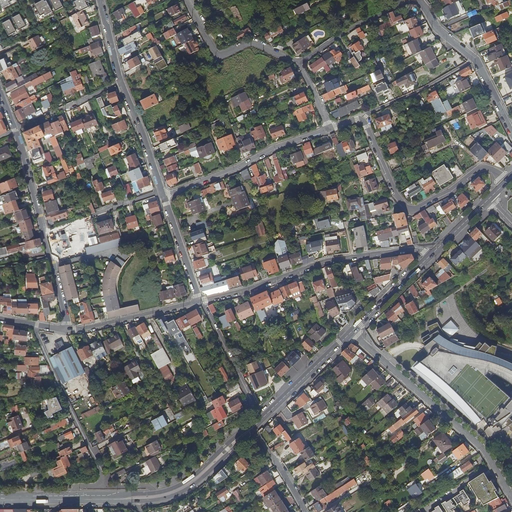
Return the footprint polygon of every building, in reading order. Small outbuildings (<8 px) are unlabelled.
[(0,14),(5,11),(4,10),(13,4),(13,5),(15,4),(16,4),(18,2),(17,0),(0,0),(0,2),(2,6),(0,6),(0,14)] [(64,7),(59,0),(50,0),(54,6),(51,8),(47,0),(38,5),(33,8),(40,21),(54,13),(54,12),(64,7)] [(77,0),(74,2),(77,6),(75,7),(78,13),(82,11),(90,7),(88,3),(87,2),(89,1),(88,0),(77,0)] [(342,6),(345,10),(358,3),(356,0),(355,0),(353,1),(352,0),(342,6)] [(464,12),(459,1),(448,6),(447,7),(444,9),(448,19),(464,12)] [(495,7),(494,7),(496,12),(509,6),(507,1),(504,3),(495,7)] [(177,4),(168,9),(172,17),(181,12),(177,4)] [(303,5),(294,10),(296,15),(306,10),(303,5)] [(325,12),(322,14),(325,21),(328,19),(334,16),(333,15),(342,10),(340,6),(336,9),(335,7),(325,13),(325,12)] [(123,8),(114,13),(118,21),(123,19),(124,20),(125,19),(124,15),(126,14),(123,8)] [(79,29),(89,24),(82,11),(78,13),(72,16),(79,29)] [(509,17),(507,12),(496,17),(498,22),(509,17)] [(389,18),(392,26),(403,21),(401,16),(396,18),(395,18),(392,13),(388,15),(389,18)] [(3,23),(10,35),(27,26),(30,24),(27,18),(24,20),(20,14),(13,18),(16,24),(13,25),(10,19),(3,23)] [(185,15),(173,21),(175,25),(187,19),(185,15)] [(415,16),(404,21),(406,24),(407,24),(409,30),(410,30),(417,27),(416,23),(417,22),(415,16)] [(371,21),(377,32),(392,26),(389,18),(383,21),(385,24),(377,27),(374,20),(371,21)] [(97,35),(100,34),(97,25),(89,28),(92,37),(97,35)] [(123,32),(120,34),(122,37),(125,36),(126,38),(132,35),(131,31),(133,30),(134,31),(137,29),(135,26),(129,29),(123,32)] [(268,33),(264,35),(267,39),(268,39),(270,41),(273,40),(271,37),(278,34),(278,33),(280,33),(281,33),(283,32),(283,31),(284,31),(281,26),(270,32),(268,33)] [(423,34),(419,26),(417,27),(410,30),(411,33),(408,34),(409,37),(412,36),(413,38),(423,34)] [(177,34),(176,34),(182,45),(185,44),(193,39),(192,35),(190,32),(189,32),(188,28),(177,34)] [(251,32),(249,28),(244,31),(234,37),(236,40),(246,34),(251,32)] [(358,28),(355,29),(361,39),(365,37),(362,31),(360,32),(358,28)] [(177,34),(174,29),(164,34),(166,40),(176,34),(177,34)] [(497,40),(493,31),(484,35),(488,44),(497,40)] [(308,35),(293,45),(299,53),(314,43),(308,35)] [(44,46),(38,36),(28,41),(34,51),(44,46)] [(154,39),(151,41),(154,47),(156,46),(160,43),(159,41),(157,42),(155,38),(154,39)] [(195,42),(193,39),(185,44),(188,49),(186,49),(189,55),(199,50),(197,46),(199,45),(197,41),(195,42)] [(404,46),(410,57),(414,55),(420,52),(424,50),(421,44),(420,45),(417,39),(408,43),(404,46)] [(134,41),(118,49),(121,54),(125,52),(136,46),(134,41)] [(350,45),(347,47),(350,50),(358,62),(361,59),(361,57),(360,55),(361,52),(359,51),(363,48),(359,41),(353,45),(351,47),(350,45)] [(102,51),(99,42),(94,44),(90,45),(85,47),(81,49),(82,53),(90,50),(92,49),(94,55),(97,54),(102,51)] [(488,55),(491,62),(495,60),(504,57),(501,50),(504,49),(502,44),(490,49),(492,54),(488,55)] [(138,49),(136,46),(125,52),(126,54),(138,49)] [(161,56),(156,46),(154,47),(147,50),(153,61),(159,71),(167,66),(162,56),(161,56)] [(424,50),(420,52),(421,53),(422,56),(426,64),(427,64),(436,59),(436,58),(432,51),(431,52),(429,47),(424,50)] [(333,50),(330,52),(336,60),(337,63),(342,60),(341,58),(342,56),(341,54),(342,54),(339,50),(336,53),(333,50)] [(358,62),(350,50),(347,52),(348,56),(356,68),(360,65),(358,62)] [(336,60),(330,52),(322,57),(328,65),(336,60)] [(504,57),(495,60),(497,65),(499,64),(502,71),(511,67),(511,66),(507,56),(504,57)] [(139,65),(135,57),(125,63),(128,67),(127,68),(128,71),(133,68),(133,69),(139,65)] [(328,65),(322,57),(310,66),(314,73),(323,67),(327,73),(331,70),(328,65)] [(2,71),(12,66),(10,62),(6,64),(3,60),(5,59),(4,58),(0,60),(0,72),(2,71)] [(436,59),(427,64),(430,70),(439,65),(436,59)] [(105,73),(100,60),(89,64),(95,77),(105,73)] [(12,66),(2,71),(7,79),(11,77),(13,81),(19,77),(14,68),(18,65),(17,64),(13,66),(12,66)] [(18,65),(14,68),(19,77),(22,76),(23,75),(18,65)] [(454,80),(455,83),(456,82),(463,78),(463,77),(472,72),(469,67),(460,71),(461,73),(460,74),(461,76),(454,80)] [(295,77),(291,68),(282,72),(283,75),(286,81),(295,77)] [(384,78),(380,69),(375,72),(378,79),(377,79),(378,81),(384,78)] [(30,82),(25,84),(27,88),(36,83),(37,84),(48,78),(49,79),(53,76),(50,71),(42,75),(41,76),(35,80),(34,80),(30,82)] [(13,81),(6,84),(7,85),(6,86),(8,89),(18,85),(20,83),(22,86),(24,85),(25,84),(30,82),(34,80),(35,80),(41,76),(39,72),(36,74),(36,73),(24,80),(22,76),(19,77),(13,81)] [(77,91),(84,88),(80,80),(83,79),(81,74),(78,75),(76,76),(74,72),(70,73),(71,76),(73,81),(75,84),(77,91)] [(411,72),(396,80),(396,81),(398,84),(405,80),(407,84),(411,82),(411,84),(416,82),(411,72)] [(463,78),(456,82),(461,93),(471,88),(468,83),(467,83),(464,77),(463,78)] [(329,82),(324,84),(328,92),(340,87),(336,79),(329,82)] [(390,91),(386,82),(385,82),(384,81),(383,82),(382,80),(381,81),(381,83),(377,85),(376,83),(373,85),(377,92),(383,89),(384,91),(385,90),(386,93),(390,91)] [(77,91),(75,84),(63,89),(65,95),(77,91)] [(328,92),(323,95),(325,100),(335,96),(335,95),(341,92),(346,90),(344,87),(346,86),(345,85),(340,87),(328,92)] [(369,85),(347,95),(348,97),(349,99),(357,95),(357,94),(371,88),(369,85)] [(11,94),(16,104),(29,97),(26,91),(24,88),(11,94)] [(309,90),(294,96),(296,100),(293,101),(294,104),(297,102),(298,105),(308,101),(305,95),(311,93),(309,90)] [(439,97),(436,91),(428,95),(429,97),(427,98),(429,102),(439,97)] [(119,100),(115,92),(108,95),(111,104),(119,100)] [(241,94),(232,99),(236,107),(240,105),(243,111),(252,107),(246,96),(245,92),(241,94)] [(154,94),(142,101),(146,109),(159,103),(154,94)] [(16,104),(15,104),(18,110),(21,109),(21,108),(26,106),(27,105),(30,104),(31,103),(35,101),(34,100),(36,98),(34,95),(29,97),(16,104)] [(442,102),(439,97),(432,101),(436,108),(435,109),(438,113),(438,114),(447,111),(450,110),(452,109),(448,101),(447,102),(446,100),(442,102)] [(101,109),(105,107),(101,98),(98,99),(98,98),(96,99),(101,109)] [(361,98),(338,109),(341,116),(348,113),(348,112),(364,104),(361,98)] [(476,108),(471,99),(462,103),(465,109),(468,112),(476,108)] [(18,110),(15,111),(20,121),(26,117),(25,117),(35,111),(31,103),(30,104),(27,105),(26,106),(21,108),(21,109),(18,110)] [(311,104),(292,111),(294,115),(296,115),(299,122),(307,118),(304,113),(310,110),(311,111),(314,110),(311,104)] [(113,107),(102,112),(104,115),(112,112),(114,118),(122,115),(118,105),(113,107)] [(452,109),(450,110),(452,114),(458,111),(460,110),(460,109),(458,105),(452,109)] [(478,112),(467,117),(472,128),(484,123),(486,122),(480,110),(478,112)] [(85,129),(98,124),(94,114),(81,119),(85,127),(85,129)] [(63,132),(68,130),(63,116),(58,118),(62,126),(61,127),(63,132)] [(381,118),(376,120),(379,127),(381,133),(392,129),(390,123),(392,123),(390,118),(387,120),(386,118),(382,119),(381,118)] [(75,131),(85,127),(81,119),(70,123),(73,132),(75,131)] [(117,132),(127,128),(124,120),(112,125),(114,129),(116,128),(117,132)] [(55,136),(63,132),(61,127),(59,121),(51,125),(54,132),(54,133),(55,135),(55,136)] [(221,121),(212,125),(213,129),(222,125),(221,121)] [(30,151),(41,146),(39,141),(38,140),(37,140),(38,139),(39,139),(44,137),(52,133),(53,135),(53,136),(55,135),(54,133),(54,132),(51,125),(49,122),(24,133),(29,146),(30,151)] [(191,128),(188,122),(181,125),(179,126),(182,132),(191,128)] [(283,125),(270,130),(273,138),(286,133),(283,125)] [(491,125),(484,129),(491,136),(497,131),(491,125)] [(252,127),(250,128),(254,141),(266,136),(262,126),(253,129),(252,127)] [(165,127),(155,130),(158,141),(168,137),(165,127)] [(430,150),(429,149),(446,140),(443,134),(441,130),(436,132),(437,135),(428,139),(429,141),(425,142),(426,144),(422,146),(425,153),(430,150)] [(332,133),(330,134),(335,145),(339,144),(334,133),(332,133)] [(232,135),(217,141),(221,150),(224,149),(225,151),(233,148),(232,146),(235,144),(232,135)] [(60,160),(64,158),(59,145),(55,136),(50,138),(59,160),(60,160)] [(256,147),(253,138),(245,141),(243,136),(239,137),(241,143),(244,152),(249,151),(248,150),(256,147)] [(163,152),(175,147),(172,139),(162,144),(163,148),(162,149),(163,152)] [(351,140),(342,144),(346,153),(355,149),(355,148),(356,147),(353,141),(352,141),(351,140)] [(304,150),(307,159),(332,148),(329,141),(322,144),(323,146),(315,149),(316,150),(313,151),(309,141),(304,143),(305,146),(303,146),(304,150)] [(469,150),(480,161),(488,153),(487,152),(477,142),(476,141),(468,149),(469,150)] [(395,142),(388,145),(391,153),(398,151),(395,142)] [(497,162),(507,152),(504,149),(497,142),(487,152),(488,153),(497,162)] [(111,155),(122,150),(121,148),(123,148),(121,144),(119,145),(119,143),(117,144),(108,148),(111,155)] [(197,149),(200,155),(201,158),(204,157),(204,158),(205,158),(206,158),(207,159),(208,159),(209,159),(210,158),(211,158),(211,157),(212,156),(212,155),(213,155),(212,154),(215,152),(211,143),(197,149)] [(339,144),(335,145),(341,158),(347,155),(346,153),(342,144),(342,143),(339,144)] [(178,150),(180,153),(184,151),(193,148),(192,144),(178,150)] [(41,146),(30,151),(32,155),(35,162),(43,159),(41,155),(44,154),(41,146)] [(0,160),(11,156),(7,147),(0,149),(0,160)] [(184,151),(186,155),(190,153),(192,157),(196,156),(194,151),(194,150),(193,148),(184,151)] [(365,149),(355,152),(359,160),(368,157),(365,149)] [(307,159),(304,150),(291,155),(292,158),(291,158),(292,161),(293,160),(294,163),(296,163),(303,160),(305,164),(308,162),(307,159)] [(49,152),(44,154),(48,164),(53,163),(49,152)] [(135,153),(126,157),(132,171),(141,167),(135,153)] [(77,162),(84,160),(81,154),(75,156),(77,162)] [(174,156),(164,160),(166,164),(167,167),(176,164),(177,163),(176,160),(174,156)] [(86,166),(92,163),(89,157),(84,160),(85,163),(86,166)] [(66,173),(73,170),(72,168),(69,169),(68,166),(64,158),(60,160),(65,171),(66,173)] [(276,183),(285,180),(285,179),(282,171),(278,160),(274,161),(280,179),(276,180),(276,183)] [(202,169),(199,163),(193,165),(194,167),(195,166),(196,169),(195,170),(196,171),(197,171),(198,173),(202,172),(201,169),(202,169)] [(49,184),(69,177),(68,174),(65,175),(64,172),(60,173),(61,174),(57,176),(53,167),(52,166),(49,167),(48,164),(47,165),(43,166),(49,184)] [(176,164),(167,167),(170,174),(179,171),(176,164)] [(255,164),(251,167),(255,177),(258,184),(260,188),(267,186),(263,175),(260,176),(255,164)] [(111,177),(118,174),(115,165),(108,168),(111,177)] [(354,166),(359,178),(373,173),(370,166),(365,168),(364,165),(359,166),(358,165),(354,166)] [(443,165),(431,173),(439,185),(446,181),(446,180),(452,177),(448,171),(447,171),(445,169),(446,168),(443,165)] [(247,181),(252,179),(252,178),(248,168),(243,171),(247,181)] [(126,179),(134,176),(132,171),(126,173),(123,174),(123,176),(124,175),(126,179)] [(174,174),(167,177),(170,185),(178,182),(174,174)] [(140,188),(150,184),(147,176),(140,179),(137,180),(140,188)] [(423,178),(418,181),(421,187),(423,186),(425,190),(430,187),(432,186),(436,183),(431,176),(425,180),(423,178)] [(479,177),(471,184),(476,192),(485,184),(479,177)] [(374,178),(365,182),(369,193),(379,189),(377,184),(376,185),(374,178)] [(6,191),(16,187),(13,179),(0,183),(0,196),(7,194),(6,191)] [(97,192),(104,189),(102,182),(98,184),(97,180),(94,182),(92,182),(94,185),(97,192)] [(212,187),(201,191),(203,197),(206,196),(222,190),(225,189),(222,182),(219,183),(219,182),(211,185),(212,187)] [(417,187),(414,183),(408,187),(410,191),(408,192),(411,197),(421,190),(418,186),(417,187)] [(272,184),(260,188),(262,193),(274,189),(272,184)] [(342,190),(341,184),(320,191),(321,198),(328,196),(329,201),(338,199),(337,191),(342,190)] [(232,198),(234,202),(247,197),(245,192),(242,193),(240,187),(232,190),(229,191),(228,191),(230,196),(232,196),(232,197),(232,198)] [(55,193),(54,189),(43,192),(45,201),(54,198),(53,193),(55,193)] [(201,191),(200,189),(192,192),(195,200),(200,199),(202,197),(203,197),(201,191)] [(427,197),(423,190),(419,193),(423,199),(427,197)] [(3,204),(14,200),(18,199),(15,191),(7,194),(0,196),(3,204)] [(104,202),(116,197),(113,191),(101,195),(102,198),(104,202)] [(463,193),(456,200),(461,209),(470,200),(463,193)] [(248,200),(247,197),(234,202),(237,210),(250,205),(248,200)] [(360,198),(347,200),(349,210),(362,207),(360,198)] [(387,198),(374,202),(376,209),(382,208),(384,213),(390,211),(387,198)] [(49,214),(59,212),(56,199),(46,202),(49,214)] [(195,200),(188,203),(190,209),(192,208),(193,210),(192,210),(194,215),(206,210),(205,206),(203,207),(200,199),(195,200)] [(13,212),(17,210),(14,200),(3,204),(0,205),(0,210),(4,209),(6,215),(13,212)] [(160,211),(157,201),(149,203),(150,208),(146,210),(147,215),(151,214),(160,211)] [(438,210),(442,216),(456,207),(452,201),(450,202),(449,203),(448,202),(447,202),(448,204),(438,210)] [(376,209),(374,202),(368,204),(370,211),(376,209)] [(430,206),(420,213),(423,217),(426,222),(430,229),(437,225),(433,218),(430,220),(426,215),(429,213),(435,209),(433,205),(430,206)] [(18,222),(28,219),(24,208),(17,210),(13,212),(17,223),(18,222)] [(53,222),(68,218),(67,213),(70,212),(69,209),(59,212),(49,214),(45,215),(47,220),(53,219),(53,222)] [(397,226),(397,228),(408,225),(405,213),(403,212),(394,214),(396,221),(397,226)] [(129,229),(135,227),(136,231),(140,230),(136,215),(126,218),(129,229)] [(162,224),(159,215),(152,217),(156,226),(162,224)] [(28,219),(18,222),(20,227),(16,228),(18,233),(21,232),(23,232),(30,229),(32,229),(29,219),(28,219)] [(329,219),(320,221),(322,229),(331,227),(329,219)] [(114,229),(111,220),(97,224),(100,233),(114,229)] [(262,221),(255,223),(261,236),(266,234),(267,234),(264,228),(263,225),(262,221)] [(430,229),(426,222),(418,228),(422,234),(430,229)] [(494,223),(485,231),(494,241),(503,232),(494,223)] [(408,225),(397,228),(398,234),(405,232),(408,245),(413,244),(408,225)] [(368,246),(364,226),(355,228),(358,247),(368,246)] [(392,227),(378,231),(380,240),(389,238),(389,237),(393,236),(394,237),(399,235),(398,234),(397,228),(397,226),(392,227)] [(209,227),(189,234),(191,240),(201,236),(200,232),(201,232),(201,233),(210,229),(209,227)] [(493,245),(477,228),(470,235),(473,238),(475,239),(476,240),(480,237),(485,243),(486,242),(490,247),(493,245)] [(25,242),(33,239),(30,229),(23,232),(25,242)] [(161,241),(168,239),(165,229),(158,231),(161,241)] [(100,244),(120,238),(119,233),(98,239),(100,244)] [(20,251),(40,245),(38,238),(33,239),(25,242),(0,248),(0,255),(19,250),(20,251)] [(88,255),(123,245),(120,238),(100,244),(86,248),(88,255)] [(461,248),(462,249),(472,239),(472,238),(467,241),(464,244),(461,248)] [(462,249),(461,250),(462,251),(466,255),(468,257),(480,245),(476,240),(475,239),(473,238),(472,239),(462,249)] [(338,240),(326,241),(326,245),(327,251),(341,249),(339,240),(338,240)] [(380,241),(381,249),(390,248),(388,240),(380,241)] [(277,242),(274,246),(283,272),(286,271),(285,268),(285,267),(288,266),(291,265),(288,257),(289,256),(287,247),(281,248),(279,241),(277,242)] [(196,253),(198,258),(203,256),(210,254),(211,253),(215,252),(216,252),(214,247),(209,249),(207,249),(205,242),(195,245),(198,252),(196,253)] [(321,242),(307,245),(308,253),(323,250),(322,245),(321,242)] [(166,263),(176,260),(173,250),(163,253),(166,263)] [(462,251),(461,250),(451,259),(456,264),(459,261),(460,262),(467,256),(466,255),(462,251)] [(300,266),(303,265),(302,257),(301,253),(289,256),(292,265),(297,263),(296,262),(299,261),(300,266)] [(211,258),(210,254),(203,256),(204,259),(194,262),(196,270),(206,266),(204,260),(211,258)] [(302,257),(303,265),(315,261),(313,256),(311,257),(310,257),(309,257),(308,255),(302,257)] [(412,255),(393,257),(392,263),(399,262),(399,264),(404,269),(414,259),(412,255)] [(109,318),(117,316),(116,310),(120,309),(117,293),(116,290),(116,288),(116,286),(117,284),(117,282),(117,280),(118,278),(118,276),(119,274),(120,272),(121,270),(122,268),(123,266),(125,264),(126,263),(118,257),(114,263),(112,261),(111,263),(109,265),(108,267),(107,269),(106,272),(105,274),(105,276),(104,279),(104,281),(104,283),(103,286),(103,288),(103,291),(104,293),(104,295),(108,312),(105,312),(105,314),(108,314),(109,318)] [(393,257),(382,259),(381,270),(392,268),(392,263),(393,257)] [(444,258),(438,264),(447,273),(451,278),(454,276),(449,271),(452,267),(444,258)] [(275,260),(263,264),(265,269),(268,268),(270,274),(279,271),(275,260)] [(350,264),(357,282),(364,281),(362,274),(359,274),(357,267),(354,268),(352,263),(350,264)] [(75,303),(80,302),(79,298),(70,264),(60,267),(59,267),(68,301),(74,299),(75,303)] [(254,265),(240,269),(244,280),(258,276),(254,265)] [(328,266),(325,268),(332,288),(338,287),(337,284),(331,268),(329,268),(328,266)] [(260,272),(263,280),(269,278),(266,270),(260,272)] [(200,276),(204,287),(212,284),(210,278),(212,278),(211,273),(200,276)] [(451,278),(447,273),(436,283),(430,277),(422,285),(428,291),(451,278)] [(36,278),(35,274),(27,274),(27,278),(26,278),(26,288),(25,288),(25,291),(29,291),(29,288),(38,287),(37,283),(36,278)] [(390,280),(391,274),(386,275),(374,278),(375,284),(390,280)] [(239,276),(201,288),(203,292),(208,295),(243,286),(239,276)] [(323,280),(313,284),(316,293),(326,289),(323,280)] [(52,292),(50,282),(40,285),(42,295),(52,292)] [(297,282),(289,286),(292,294),(297,292),(298,295),(301,293),(300,291),(297,283),(297,282)] [(186,294),(183,284),(175,286),(178,297),(186,294)] [(367,295),(372,300),(377,295),(381,291),(378,287),(375,284),(366,289),(369,292),(367,295)] [(413,285),(409,288),(415,299),(419,296),(413,285)] [(292,294),(289,286),(280,289),(284,300),(285,301),(289,299),(288,296),(292,294)] [(159,292),(161,300),(166,299),(167,301),(170,300),(169,299),(177,297),(174,287),(173,288),(173,289),(168,291),(167,289),(164,290),(165,291),(159,292)] [(280,290),(269,295),(273,303),(274,305),(284,300),(280,290)] [(268,291),(251,299),(256,311),(273,303),(269,295),(268,291)] [(56,293),(40,297),(44,313),(44,316),(45,319),(45,320),(48,320),(47,315),(50,315),(47,301),(57,299),(56,293)] [(352,294),(336,298),(337,299),(337,301),(343,312),(345,316),(346,315),(344,313),(343,311),(351,311),(357,305),(352,294)] [(0,304),(7,304),(7,308),(4,308),(3,314),(11,316),(11,314),(11,300),(11,298),(3,298),(3,297),(0,296),(0,304)] [(401,296),(398,299),(400,303),(401,305),(406,302),(405,300),(403,301),(401,296)] [(500,297),(495,300),(499,307),(504,304),(500,297)] [(343,312),(337,301),(337,299),(336,299),(333,300),(330,302),(330,301),(326,304),(333,317),(340,313),(343,312)] [(14,313),(27,313),(27,304),(17,304),(16,304),(16,300),(11,300),(11,314),(14,314),(14,313)] [(95,320),(92,312),(89,300),(83,302),(86,311),(84,311),(85,314),(80,316),(83,324),(95,320)] [(407,315),(408,318),(419,311),(413,301),(406,305),(410,313),(407,315)] [(249,302),(235,308),(240,320),(241,319),(242,320),(245,319),(245,317),(254,313),(249,302)] [(318,302),(314,304),(316,311),(319,318),(324,317),(318,302)] [(401,305),(400,303),(393,309),(397,316),(405,311),(401,305)] [(27,313),(37,313),(37,309),(37,306),(37,304),(27,304),(27,313)] [(130,313),(140,311),(138,304),(123,308),(123,309),(130,312),(130,313)] [(117,316),(130,313),(130,312),(123,309),(123,308),(120,309),(116,310),(117,316)] [(397,316),(393,309),(386,315),(391,323),(391,324),(399,318),(397,316)] [(191,325),(202,319),(196,310),(186,316),(191,325)] [(236,319),(231,310),(226,312),(227,315),(228,316),(229,317),(227,318),(229,323),(236,319)] [(180,330),(188,326),(193,334),(195,333),(192,327),(191,325),(186,316),(176,321),(180,330)] [(229,317),(228,316),(225,317),(225,316),(219,318),(223,327),(230,324),(229,323),(227,318),(229,317)] [(163,334),(168,330),(166,328),(163,322),(163,321),(162,319),(160,320),(158,318),(155,321),(163,334)] [(168,319),(163,321),(163,322),(166,328),(167,327),(170,332),(176,329),(177,331),(178,330),(180,334),(181,336),(183,335),(180,330),(176,321),(174,319),(170,322),(168,319)] [(442,327),(450,337),(460,329),(452,320),(442,327)] [(148,331),(144,323),(136,327),(141,335),(148,331)] [(391,324),(391,323),(378,330),(387,348),(400,340),(396,332),(393,328),(391,324)] [(432,334),(423,340),(428,347),(426,348),(430,354),(429,358),(421,364),(419,362),(413,369),(476,426),(485,421),(489,427),(484,433),(485,435),(488,441),(511,424),(511,421),(509,419),(511,415),(511,359),(510,359),(497,354),(498,348),(493,346),(492,347),(486,343),(484,345),(481,343),(476,348),(466,346),(467,345),(459,343),(459,341),(451,340),(449,338),(448,336),(445,333),(442,329),(441,326),(440,323),(429,328),(432,334)] [(309,338),(311,340),(314,338),(317,341),(326,332),(323,328),(322,329),(317,324),(309,333),(312,336),(309,338)] [(13,337),(14,330),(14,326),(5,325),(4,330),(9,331),(8,336),(13,337)] [(136,327),(134,325),(131,327),(132,329),(128,331),(127,332),(128,334),(130,336),(131,336),(132,338),(135,337),(139,344),(144,341),(140,334),(136,327)] [(199,339),(202,337),(196,325),(192,327),(195,333),(199,339)] [(14,330),(13,337),(13,339),(27,341),(28,332),(25,332),(25,331),(14,330)] [(112,349),(123,343),(118,334),(107,340),(112,349)] [(151,355),(166,381),(174,377),(173,376),(167,365),(171,362),(155,334),(152,336),(160,350),(151,355)] [(316,346),(309,339),(303,344),(310,351),(313,349),(315,351),(317,349),(315,346),(316,346)] [(107,354),(113,351),(112,349),(107,340),(101,343),(106,352),(107,354)] [(58,361),(69,356),(66,350),(62,341),(55,344),(60,353),(54,356),(57,361),(58,361)] [(90,346),(96,357),(100,355),(106,352),(101,343),(98,345),(95,346),(94,344),(90,346)] [(358,347),(352,344),(341,354),(351,363),(352,362),(351,361),(356,356),(354,354),(359,348),(358,347)] [(16,355),(26,355),(27,346),(18,345),(17,345),(16,355)] [(66,381),(84,372),(72,347),(66,350),(69,356),(58,361),(57,361),(59,366),(66,381)] [(93,356),(88,347),(79,351),(83,360),(87,358),(87,359),(90,357),(93,356)] [(289,356),(285,359),(286,359),(293,367),(304,356),(297,349),(289,357),(289,356)] [(54,356),(48,359),(53,369),(59,366),(57,361),(54,356)] [(293,367),(286,359),(275,370),(282,377),(293,367)] [(143,378),(144,378),(147,376),(146,373),(144,369),(141,370),(137,361),(125,367),(132,380),(138,377),(136,373),(140,371),(142,375),(143,378)] [(276,383),(272,379),(268,368),(261,371),(256,361),(247,365),(250,371),(248,372),(256,390),(266,385),(269,383),(272,387),(276,383)] [(337,366),(332,370),(339,377),(336,379),(340,384),(349,377),(348,375),(352,371),(344,362),(338,367),(337,366)] [(32,378),(36,377),(36,372),(40,372),(40,369),(36,369),(36,367),(32,367),(32,368),(32,370),(29,370),(29,374),(28,374),(28,378),(32,378)] [(89,381),(93,379),(88,367),(84,369),(89,381)] [(122,369),(129,382),(132,380),(125,367),(122,369)] [(229,379),(222,367),(219,369),(226,381),(229,379)] [(362,379),(369,386),(371,383),(379,377),(372,370),(364,377),(362,379)] [(379,377),(371,383),(378,390),(386,383),(379,376),(379,377)] [(41,388),(40,377),(32,378),(33,388),(33,389),(36,389),(42,388),(41,388)] [(323,379),(313,389),(314,389),(310,393),(312,395),(315,397),(318,394),(325,387),(323,385),(326,382),(323,379)] [(366,388),(360,381),(358,383),(364,390),(366,388)] [(125,386),(123,383),(112,388),(114,393),(116,392),(119,398),(130,393),(127,385),(125,386)] [(195,399),(187,383),(175,390),(184,406),(195,399)] [(295,404),(293,401),(287,407),(291,413),(298,407),(297,406),(298,405),(300,408),(303,407),(310,401),(304,394),(297,400),(298,401),(295,404)] [(384,407),(392,400),(390,398),(389,398),(387,395),(377,404),(380,407),(382,409),(383,408),(384,407)] [(221,405),(226,403),(223,396),(219,398),(213,401),(216,408),(221,405)] [(311,402),(309,403),(316,415),(328,409),(321,396),(311,402)] [(53,414),(63,409),(57,397),(42,401),(44,409),(48,408),(48,411),(45,412),(48,419),(54,416),(53,414)] [(240,402),(238,398),(229,403),(234,412),(243,407),(241,404),(240,402)] [(370,398),(362,404),(364,406),(366,404),(369,407),(371,405),(372,406),(375,404),(370,398)] [(392,400),(384,407),(384,408),(386,410),(385,411),(388,414),(397,406),(395,403),(395,402),(393,400),(392,400)] [(405,404),(398,410),(403,418),(413,410),(410,407),(408,408),(405,404)] [(228,417),(221,405),(216,408),(211,411),(207,413),(211,421),(217,417),(219,421),(221,420),(228,417)] [(419,409),(417,407),(413,410),(403,418),(386,431),(389,436),(420,411),(419,409)] [(83,420),(97,413),(95,409),(94,409),(81,415),(83,420)] [(426,411),(414,420),(419,427),(428,420),(426,417),(424,419),(423,418),(425,416),(424,415),(427,412),(426,411)] [(177,420),(185,416),(183,412),(175,416),(177,420)] [(308,424),(302,412),(292,418),(298,429),(308,424)] [(23,428),(18,415),(8,419),(10,426),(11,425),(14,431),(23,428)] [(313,421),(315,424),(326,417),(324,415),(320,417),(313,421)] [(157,431),(168,425),(163,416),(152,422),(154,425),(155,428),(157,431)] [(46,434),(68,424),(66,419),(51,425),(52,428),(44,432),(45,434),(46,434)] [(216,430),(224,426),(221,420),(219,421),(213,425),(216,430)] [(437,429),(429,420),(428,420),(419,427),(415,430),(419,436),(425,432),(428,436),(437,429)] [(100,442),(105,439),(103,435),(115,429),(112,424),(100,430),(101,431),(96,433),(100,442)] [(291,438),(285,431),(280,424),(276,427),(277,428),(274,431),(278,436),(284,432),(285,433),(283,434),(287,440),(289,442),(292,440),(291,438)] [(268,425),(264,429),(269,435),(273,432),(268,425)] [(401,430),(390,438),(394,443),(398,440),(397,438),(399,437),(402,435),(404,434),(401,430)] [(71,431),(62,436),(64,439),(69,437),(70,440),(74,438),(74,437),(72,434),(71,431)] [(453,445),(444,432),(434,439),(444,452),(453,445)] [(22,443),(26,442),(25,439),(22,440),(21,440),(20,438),(19,436),(13,439),(16,446),(22,443)] [(130,444),(126,437),(109,445),(112,450),(114,449),(118,456),(128,451),(126,446),(130,444)] [(290,444),(296,455),(300,453),(306,449),(300,438),(290,444)] [(11,448),(15,447),(16,446),(13,439),(8,440),(4,442),(5,445),(7,444),(9,443),(10,446),(11,448)] [(156,452),(162,449),(157,440),(146,446),(151,454),(154,453),(155,454),(157,453),(156,452)] [(21,452),(24,451),(30,449),(27,442),(26,442),(22,443),(16,446),(15,447),(16,450),(20,448),(21,452)] [(467,442),(454,451),(459,460),(469,453),(466,448),(470,445),(467,442)] [(281,443),(270,450),(271,452),(282,445),(281,443)] [(80,454),(84,453),(88,451),(86,446),(83,447),(78,450),(80,454)] [(57,458),(59,461),(57,462),(59,466),(54,468),(58,478),(68,473),(66,469),(71,466),(66,455),(73,452),(71,447),(60,452),(61,456),(57,458)] [(306,449),(300,453),(306,462),(307,461),(310,459),(315,456),(309,447),(306,449)] [(81,462),(87,459),(84,453),(80,454),(78,455),(80,459),(81,462)] [(153,474),(162,468),(155,456),(146,461),(153,474)] [(249,465),(242,458),(236,464),(243,471),(249,465)] [(294,470),(297,474),(303,470),(305,473),(314,468),(315,467),(313,463),(309,466),(307,461),(306,462),(305,462),(305,463),(294,470)] [(469,461),(447,476),(450,480),(455,477),(456,478),(473,466),(469,461)] [(305,474),(308,478),(310,482),(320,476),(314,468),(305,473),(305,474)] [(113,479),(126,472),(124,469),(112,476),(111,476),(113,479)] [(223,469),(212,477),(218,484),(228,476),(223,469)] [(429,469),(422,474),(426,480),(428,478),(433,474),(429,469)] [(267,471),(255,479),(261,488),(263,487),(264,487),(263,486),(273,481),(267,471)] [(479,476),(468,483),(479,500),(480,500),(483,506),(489,503),(493,509),(499,506),(502,504),(500,500),(493,488),(495,487),(491,481),(489,482),(486,477),(481,480),(479,476)] [(318,502),(320,506),(323,503),(323,504),(329,500),(329,501),(357,484),(354,479),(351,481),(344,485),(327,496),(318,502)] [(261,492),(264,498),(275,491),(272,487),(276,485),(273,481),(264,487),(263,487),(265,490),(261,492)] [(421,491),(414,481),(408,485),(406,487),(408,490),(411,488),(416,495),(421,491)] [(423,491),(426,490),(420,481),(418,483),(423,491)] [(311,492),(318,502),(327,496),(320,486),(311,492)] [(226,488),(217,495),(219,498),(219,499),(222,503),(226,501),(225,499),(227,498),(225,495),(229,493),(226,488)] [(470,500),(463,490),(460,492),(461,493),(446,503),(445,502),(442,504),(447,511),(451,511),(455,509),(454,507),(461,502),(464,506),(468,504),(467,502),(470,500)] [(242,501),(236,491),(233,493),(240,502),(242,501)] [(270,508),(271,507),(281,501),(275,491),(264,498),(270,508)] [(271,507),(274,511),(286,511),(288,511),(281,501),(271,507)] [(320,511),(323,511),(320,506),(318,502),(313,505),(317,511),(320,511)] [(341,503),(327,511),(346,511),(345,510),(341,503)] [(412,509),(408,503),(397,511),(405,511),(407,511),(408,511),(412,509)] [(496,509),(497,509),(498,511),(499,511),(509,507),(507,503),(503,505),(496,509)]
